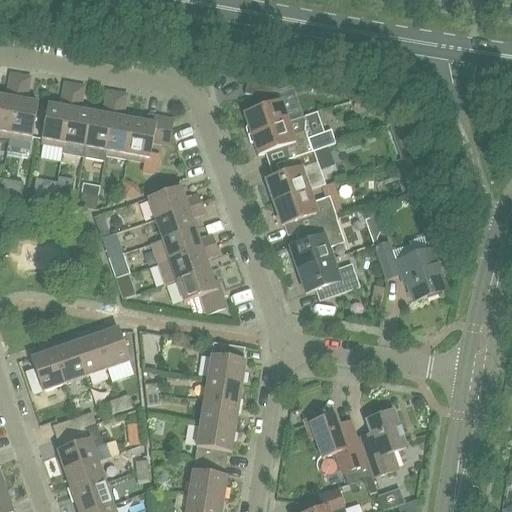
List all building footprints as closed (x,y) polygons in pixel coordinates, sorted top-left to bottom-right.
[(247,138),(288,124),(276,89),(246,84),(244,96),(255,98),(259,110),(243,116),(247,126),(245,131),(247,138)] [(0,138),(9,140),(17,94),(7,92),(5,99),(0,97),(0,138)] [(31,144),(38,105),(26,103),(27,95),(17,94),(9,140),(31,144)] [(64,145),(71,103),(61,101),(59,109),(47,107),(40,146),(63,150),(64,145)] [(84,153),(91,114),(80,112),(81,105),(71,103),(64,145),(63,150),(84,153)] [(106,153),(114,111),(103,109),(102,116),(91,114),(84,153),(85,153),(84,160),(104,163),(105,157),(105,153),(106,153)] [(126,161),(134,122),(123,120),(124,113),(114,111),(106,153),(105,153),(105,157),(126,161)] [(325,138),(317,115),(288,125),(288,124),(247,138),(249,145),(254,147),(258,158),(284,149),(288,162),(293,160),(312,154),(313,153),(330,147),(327,137),(325,138)] [(150,156),(152,145),(168,148),(170,136),(171,133),(173,124),(154,121),(154,125),(134,122),(126,161),(145,165),(144,174),(152,176),(157,173),(160,158),(150,156)] [(408,139),(402,122),(398,124),(389,127),(394,144),(404,141),(408,139)] [(304,182),(321,176),(313,153),(312,154),(293,160),(297,171),(266,182),(267,184),(265,187),(268,197),(272,199),(274,205),(308,193),(304,182)] [(422,191),(409,158),(397,163),(410,196),(422,191)] [(0,187),(0,188),(0,195),(21,199),(23,185),(2,181),(1,187),(0,187)] [(79,209),(87,211),(90,196),(98,198),(100,187),(84,184),(79,209)] [(32,201),(53,205),(55,190),(34,187),(32,201)] [(201,206),(198,196),(184,200),(180,189),(147,201),(155,222),(201,206)] [(55,190),(53,205),(69,208),(72,193),(55,190)] [(282,227),(313,217),(317,228),(335,221),(336,221),(329,198),(312,204),(308,193),(274,205),(282,227)] [(98,198),(90,196),(87,211),(95,212),(98,198)] [(195,231),(191,220),(204,216),(201,206),(155,222),(161,242),(195,231)] [(373,246),(378,245),(376,241),(381,233),(376,218),(364,222),(373,246)] [(327,250),(343,244),(335,221),(317,228),(311,230),(315,241),(290,250),(297,273),(331,261),(327,250)] [(157,267),(169,263),(215,247),(212,237),(198,241),(195,231),(161,242),(150,246),(157,267)] [(116,235),(101,240),(108,261),(123,256),(116,235)] [(414,303),(444,292),(430,252),(432,247),(430,242),(426,240),(426,239),(410,244),(411,248),(396,253),(414,303)] [(378,245),(373,246),(385,281),(398,277),(387,245),(379,248),(378,245)] [(176,283),(209,272),(205,261),(218,256),(215,247),(169,263),(157,267),(164,287),(176,283)] [(130,276),(123,256),(108,261),(115,281),(127,277),(130,276)] [(359,289),(351,267),(335,272),(331,261),(297,273),(305,295),(331,287),(335,298),(359,289)] [(207,318),(227,312),(220,290),(216,291),(209,272),(176,283),(183,305),(200,299),(207,318)] [(122,302),(134,298),(127,277),(115,281),(122,302)] [(129,363),(118,330),(95,338),(107,371),(129,363)] [(147,357),(162,356),(161,337),(146,338),(147,357)] [(107,371),(95,338),(74,345),(85,379),(107,371)] [(85,379),(74,345),(52,353),(64,386),(85,379)] [(242,386),(245,363),(236,362),(238,349),(213,345),(207,381),(242,386)] [(64,386),(52,353),(30,360),(42,394),(64,386)] [(238,409),(242,386),(207,381),(203,403),(238,409)] [(158,396),(157,385),(144,387),(145,397),(158,396)] [(158,396),(145,397),(146,408),(159,407),(158,396)] [(117,400),(121,413),(131,409),(127,397),(117,400)] [(111,416),(121,413),(117,400),(107,404),(111,416)] [(234,431),(238,409),(203,403),(200,426),(234,431)] [(405,449),(393,413),(366,423),(376,452),(363,457),(366,467),(371,479),(371,480),(398,471),(392,454),(405,449)] [(76,420),(80,432),(86,430),(96,427),(91,415),(76,420)] [(334,418),(326,420),(325,417),(305,424),(311,441),(314,439),(322,460),(335,455),(342,475),(345,474),(366,467),(363,457),(357,440),(344,445),(334,418)] [(61,438),(80,432),(76,420),(57,427),(61,438)] [(155,421),(155,440),(177,440),(177,421),(155,421)] [(231,455),(234,431),(200,426),(194,461),(219,465),(221,453),(231,455)] [(56,453),(64,475),(97,464),(111,459),(106,447),(93,451),(86,430),(80,432),(61,438),(65,450),(56,453)] [(223,502),(227,479),(218,477),(219,465),(194,461),(188,496),(223,502)] [(149,484),(147,463),(135,464),(137,485),(149,484)] [(105,485),(97,464),(64,475),(72,497),(105,485)] [(366,467),(345,474),(349,486),(365,481),(371,479),(366,467)] [(371,480),(371,479),(365,481),(370,496),(376,494),(371,480)] [(97,511),(112,507),(105,485),(72,497),(77,511),(97,511)] [(0,511),(11,511),(4,491),(0,492),(0,511)] [(344,511),(337,491),(313,499),(317,511),(344,511)] [(221,511),(223,502),(188,496),(185,511),(221,511)] [(414,511),(417,501),(398,508),(399,511),(414,511)]
